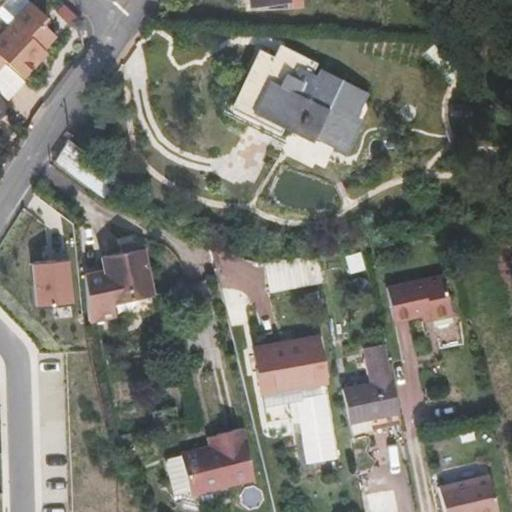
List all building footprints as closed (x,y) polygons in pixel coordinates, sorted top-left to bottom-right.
[(31,3),(28,0),(5,0),(0,6),(0,16),(9,25),(31,3)] [(301,0),(288,0),(289,1),(286,2),(287,8),(302,8),(301,0)] [(53,33),(43,23),(48,18),(31,3),(9,25),(0,35),(0,64),(4,60),(22,78),(36,63),(30,58),(53,33)] [(191,21),(192,3),(167,3),(166,20),(191,21)] [(58,11),(72,25),(79,18),(64,4),(58,11)] [(461,70),(450,34),(431,33),(431,42),(423,50),(451,79),(461,70)] [(370,102),(310,71),(315,61),(277,42),(271,54),(256,47),(248,63),(253,65),(227,116),(249,127),(252,121),(279,134),(285,123),(312,137),(314,132),(338,145),(350,122),(357,126),(370,102)] [(4,62),(0,65),(0,92),(8,101),(25,82),(4,62)] [(123,178),(69,140),(53,162),(90,190),(105,201),(123,178)] [(150,294),(141,246),(99,255),(102,267),(84,271),(87,311),(88,319),(112,314),(110,302),(150,294)] [(322,283),(316,250),(262,261),(268,293),(322,283)] [(49,264),(31,265),(35,311),(71,308),(66,257),(49,259),(49,264)] [(450,313),(442,275),(384,287),(392,320),(428,311),(430,317),(450,313)] [(323,380),(316,336),(252,346),(259,392),(323,380)] [(397,413),(383,342),(361,346),(368,380),(341,385),(348,424),(370,419),(397,413)] [(325,393),(294,399),(304,463),(337,458),(325,393)] [(373,430),(370,419),(348,424),(350,434),(373,430)] [(206,443),(196,446),(209,491),(253,480),(240,427),(204,435),(206,443)] [(196,446),(178,450),(179,454),(187,490),(188,496),(209,491),(196,446)] [(179,454),(162,458),(171,494),(187,490),(179,454)] [(497,511),(489,475),(437,487),(443,511),(497,511)]
